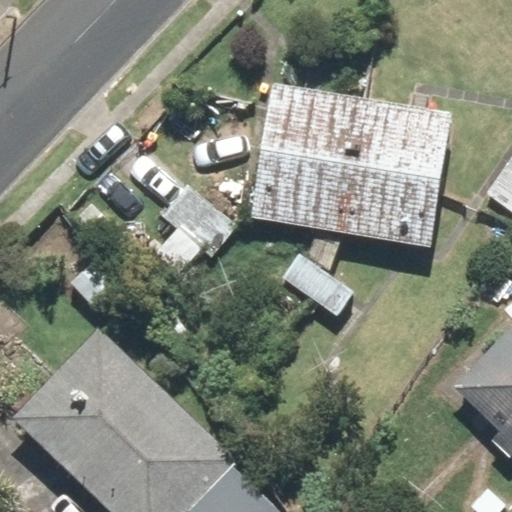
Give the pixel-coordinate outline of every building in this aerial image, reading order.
[(451,118),(269,90),(248,227),(430,255),(451,118)] [(511,160),(488,195),(511,211),(511,160)] [(189,185),(160,218),(210,262),(239,228),(189,185)] [(302,258),(283,282),(335,323),(353,299),(302,258)] [(511,331),(452,392),(511,450),(511,331)] [(275,511),(231,470),(236,465),(96,335),(11,427),(102,511),(275,511)] [(511,511),(489,488),(467,509),(469,511),(511,511)]
